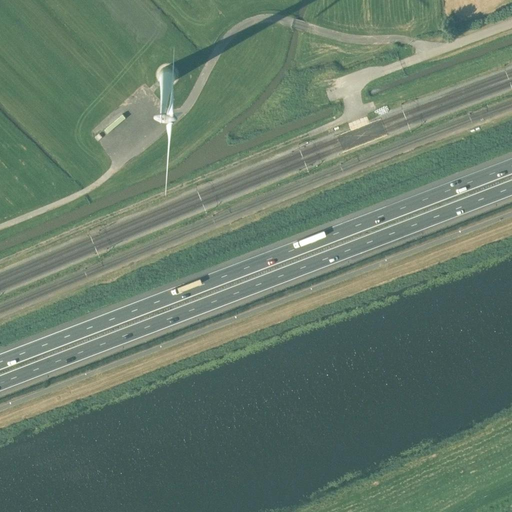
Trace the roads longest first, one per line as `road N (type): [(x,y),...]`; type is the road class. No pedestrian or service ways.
road 1 (motorway): [(0,382),(511,186)]
road 2 (motorway): [(511,165),(0,360)]
